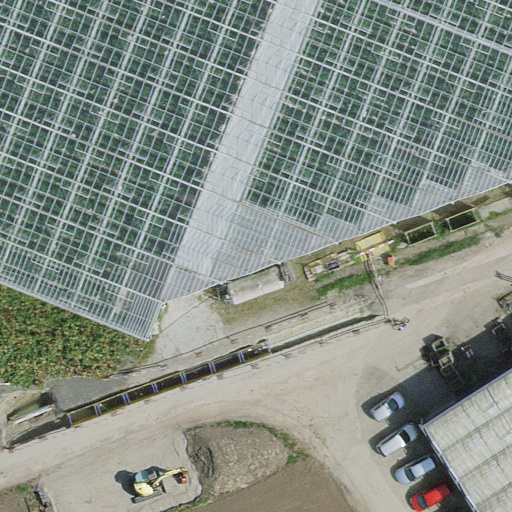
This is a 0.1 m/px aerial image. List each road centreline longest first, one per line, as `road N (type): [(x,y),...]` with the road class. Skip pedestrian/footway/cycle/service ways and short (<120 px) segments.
road 1 (unclassified): [(0,465),(511,258)]
road 2 (track): [(388,511),(284,348)]
